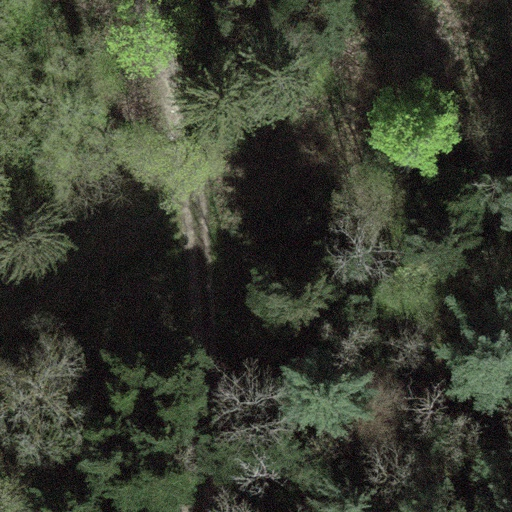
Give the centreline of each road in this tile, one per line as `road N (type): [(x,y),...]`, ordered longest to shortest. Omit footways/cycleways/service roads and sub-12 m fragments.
road 1 (track): [(132,0),(181,143),(200,249),(209,334),(191,511)]
road 2 (track): [(0,307),(200,249)]
